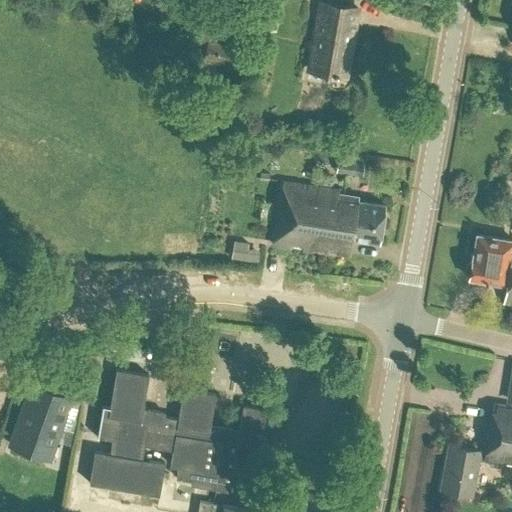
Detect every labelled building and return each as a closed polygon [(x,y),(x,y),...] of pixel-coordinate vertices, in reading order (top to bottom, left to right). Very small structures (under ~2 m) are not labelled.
[(276,30),(281,3),(267,0),(263,0),(259,27),(276,30)] [(346,75),(357,7),(321,1),(309,68),(346,75)] [(222,40),(225,25),(212,22),(211,27),(196,24),(190,50),(205,53),(204,60),(242,68),(247,46),(222,40)] [(363,174),(365,159),(339,155),(336,170),(363,174)] [(377,242),(383,203),(358,199),(358,195),(339,192),(339,189),(283,180),(273,243),(349,255),(352,238),(377,242)] [(511,238),(475,233),(470,262),(466,263),(465,270),(469,274),(468,278),(506,284),(504,302),(511,303),(511,238)] [(248,240),(235,238),(233,255),(256,258),(258,247),(247,246),(248,240)] [(167,408),(146,404),(152,372),(150,372),(118,366),(111,405),(103,404),(97,436),(113,439),(111,451),(96,448),(90,480),(160,492),(166,460),(143,456),(145,444),(174,449),(171,463),(178,464),(176,475),(191,478),(191,482),(203,484),(230,489),(231,485),(237,442),(269,448),(276,408),(243,403),(239,427),(210,422),(216,391),(184,385),(179,414),(167,412),(167,408)] [(70,396),(74,383),(48,374),(44,385),(29,380),(6,445),(51,460),(74,397),(70,396)] [(511,463),(511,404),(492,401),(484,449),(447,442),(439,488),(473,495),(479,458),(511,463)] [(253,511),(254,508),(200,499),(197,511),(253,511)]
